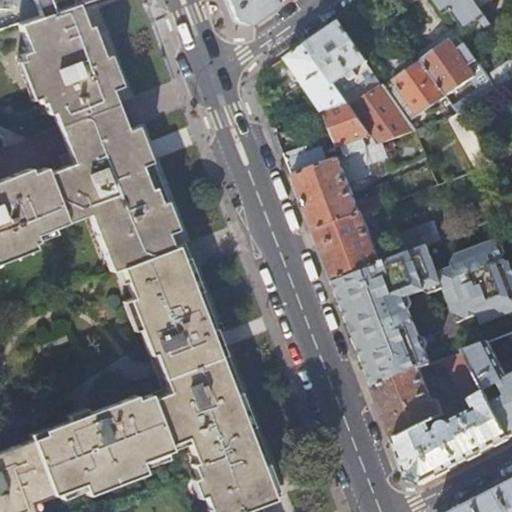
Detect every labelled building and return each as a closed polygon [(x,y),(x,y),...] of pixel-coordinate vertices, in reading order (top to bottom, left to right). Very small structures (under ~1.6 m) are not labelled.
[(0,0),(0,28),(12,25),(23,20),(14,0),(0,0)] [(75,2),(81,0),(14,0),(23,20),(75,2)] [(226,0),(234,20),(248,24),(277,3),(274,0),(226,0)] [(473,0),(434,0),(444,14),(449,10),(464,31),(479,20),(485,28),(490,24),(479,9),(473,0)] [(473,0),(479,9),(491,0),(473,0)] [(57,129),(114,104),(112,98),(108,88),(114,86),(103,57),(90,24),(84,25),(75,2),(23,20),(12,25),(23,53),(13,57),(31,100),(34,99),(38,108),(41,106),(45,114),(47,118),(48,117),(51,116),(57,129)] [(500,18),(490,24),(495,31),(505,25),(500,18)] [(340,21),(307,43),(327,73),(334,83),(347,74),(352,79),(359,74),(355,69),(367,60),(340,21)] [(459,34),(422,59),(448,95),(471,79),(479,89),(455,105),(460,112),(465,110),(497,89),(491,80),(484,70),(482,67),(459,34)] [(307,43),(285,58),(304,85),(327,73),(307,43)] [(482,67),(484,70),(491,80),(497,89),(511,78),(511,58),(497,69),(490,61),(482,67)] [(448,95),(422,59),(385,85),(410,121),(440,100),(449,116),(460,112),(455,105),(448,95)] [(327,73),(304,85),(321,110),(325,109),(346,101),(334,83),(327,73)] [(385,85),(384,84),(350,106),(376,144),(382,141),(415,129),(410,121),(385,85)] [(306,124),(278,136),(284,153),(305,145),(308,151),(320,147),(320,149),(330,145),(335,159),(337,158),(376,144),(350,106),(346,101),(325,109),(335,134),(323,138),(306,124)] [(117,268),(170,248),(165,232),(169,231),(145,168),(141,156),(130,127),(125,128),(123,126),(114,104),(57,129),(51,116),(48,117),(66,163),(41,173),(39,168),(26,173),(24,169),(0,177),(0,254),(0,255),(34,242),(31,234),(85,214),(107,272),(118,268),(117,268)] [(460,112),(449,116),(459,134),(465,131),(486,167),(495,163),(465,110),(460,112)] [(335,159),(293,175),(303,202),(315,232),(362,214),(371,210),(369,203),(358,207),(349,182),(363,176),(360,166),(388,156),(382,141),(376,144),(337,158),(335,159)] [(305,145),(284,153),(287,160),(293,175),(335,159),(330,145),(320,149),(320,147),(308,151),(305,145)] [(362,214),(315,232),(333,280),(342,277),(380,262),(362,214)] [(396,236),(402,254),(427,244),(441,239),(434,221),(396,236)] [(342,277),(333,280),(355,336),(374,386),(420,369),(431,364),(406,299),(443,284),(458,323),(478,316),(482,325),(511,313),(511,267),(510,263),(503,260),(497,240),(456,256),(451,263),(453,266),(438,272),(427,244),(402,254),(380,262),(342,277)] [(184,267),(176,246),(170,248),(117,268),(118,268),(129,299),(124,301),(146,356),(150,355),(165,393),(148,400),(145,394),(132,400),(130,395),(39,432),(40,435),(29,440),(5,449),(11,466),(21,462),(34,496),(49,490),(52,496),(79,485),(81,489),(138,468),(136,461),(167,449),(165,444),(183,437),(192,462),(187,464),(206,510),(210,508),(211,511),(243,511),(275,500),(263,469),(245,423),(235,399),(184,267)] [(489,342),(470,350),(466,351),(487,393),(511,437),(511,436),(511,376),(508,379),(489,342)] [(466,351),(445,359),(467,403),(472,401),(487,393),(466,351)] [(420,369),(374,386),(395,440),(425,425),(449,412),(442,398),(437,401),(435,396),(441,393),(433,378),(427,381),(420,369)] [(423,482),(511,437),(487,393),(472,401),(476,409),(450,422),(445,420),(442,421),(439,422),(436,428),(429,432),(425,425),(395,440),(409,477),(423,482)] [(11,466),(5,449),(0,450),(0,511),(29,511),(32,511),(27,499),(34,496),(21,462),(11,466)] [(511,511),(511,482),(454,511),(511,511)] [(277,505),(275,500),(243,511),(253,511),(254,511),(277,505)]
